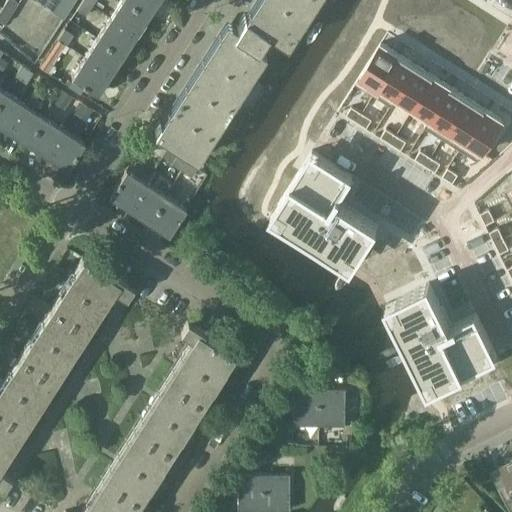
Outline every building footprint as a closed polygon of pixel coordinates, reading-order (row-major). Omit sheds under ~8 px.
[(15,0),(6,0),(2,7),(11,12),(18,2),(15,0)] [(46,0),(44,5),(54,11),(60,0),(46,0)] [(75,0),(60,0),(54,11),(64,18),(75,0)] [(92,5),(84,0),(82,0),(76,9),(85,15),(92,5)] [(126,0),(120,0),(110,17),(137,34),(150,15),(126,0)] [(126,0),(150,15),(159,0),(126,0)] [(286,42),(313,0),(253,0),(245,14),(244,13),(237,25),(226,18),(154,130),(196,157),(265,50),(258,45),(267,30),(286,42)] [(11,12),(2,7),(0,9),(0,20),(4,23),(11,12)] [(110,17),(97,37),(124,54),(137,34),(110,17)] [(65,43),(67,44),(73,34),(64,28),(57,39),(65,43)] [(97,37),(84,56),(111,74),(124,54),(97,37)] [(57,39),(40,66),(55,76),(60,68),(52,63),(65,43),(57,39)] [(381,41),(356,81),(373,92),(399,52),(381,41)] [(399,52),(373,92),(391,103),(396,95),(416,63),(399,52)] [(111,74),(84,56),(71,77),(98,94),(111,74)] [(416,63),(396,95),(413,106),(434,74),(416,63)] [(22,65),(15,75),(26,83),(33,72),(22,65)] [(434,74),(413,106),(430,117),(451,85),(434,74)] [(451,85),(430,117),(425,125),(443,136),(468,96),(451,85)] [(0,99),(0,125),(8,130),(25,104),(5,91),(0,99)] [(468,96),(443,136),(460,147),(485,107),(468,96)] [(8,130),(27,143),(45,116),(25,104),(8,130)] [(352,104),(347,113),(357,119),(362,111),(352,104)] [(485,107),(460,147),(477,158),(487,143),(490,145),(498,132),(496,130),(503,119),(485,107)] [(362,111),(357,119),(367,126),(372,117),(362,111)] [(27,143),(47,156),(64,129),(45,116),(27,143)] [(386,126),(381,135),(391,141),(396,133),(386,126)] [(64,129),(47,156),(67,169),(84,142),(64,129)] [(396,133),(391,141),(401,148),(407,139),(396,133)] [(142,144),(152,151),(157,142),(147,135),(142,144)] [(421,148),(415,157),(425,163),(431,155),(421,148)] [(278,203),(271,213),(311,238),(352,264),(378,224),(338,198),(353,175),(312,149),(278,203)] [(171,163),(181,169),(187,160),(177,154),(171,163)] [(431,155),(425,163),(436,169),(441,161),(431,155)] [(187,160),(181,169),(191,176),(197,167),(187,160)] [(448,166),(443,174),(453,180),(458,172),(448,166)] [(108,195),(128,208),(146,181),(126,168),(108,195)] [(128,208),(148,221),(166,194),(146,181),(128,208)] [(166,194),(148,221),(168,234),(186,207),(166,194)] [(489,207),(481,211),(486,222),(495,218),(489,207)] [(499,225),(490,230),(495,240),(504,236),(499,225)] [(504,236),(495,240),(500,251),(509,247),(504,236)] [(133,285),(83,257),(0,385),(0,484),(4,487),(11,476),(0,469),(0,466),(114,288),(126,296),(133,285)] [(429,281),(386,302),(429,388),(497,355),(476,312),(451,324),(429,281)] [(133,511),(187,428),(234,354),(202,333),(204,331),(187,320),(180,331),(192,338),(88,502),(81,511),(66,511),(65,511),(64,511),(133,511)] [(344,387),(318,388),(319,424),(344,424),(344,387)] [(319,424),(318,388),(293,388),(293,424),(319,424)] [(297,443),(298,432),(288,432),(288,443),(297,443)] [(351,434),(342,434),(342,445),(351,445),(351,434)] [(511,461),(511,462),(511,463),(503,467),(511,482),(499,488),(509,508),(511,511),(511,461)] [(263,510),(263,473),(238,473),(238,510),(263,510)] [(289,473),(263,473),(263,510),(289,510),(289,473)]
